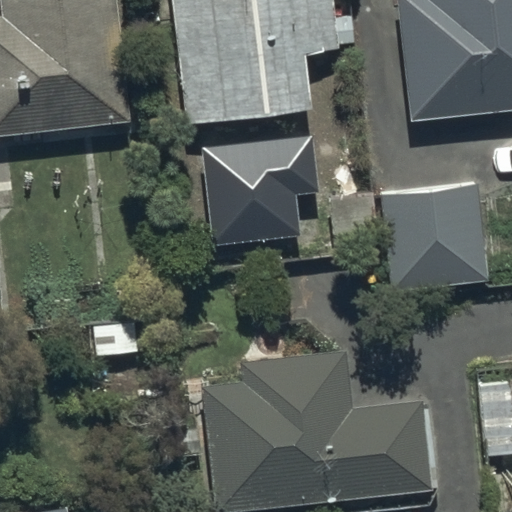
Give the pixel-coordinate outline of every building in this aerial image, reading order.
[(0,20),(0,142),(132,128),(117,0),(0,0),(2,21),(0,20)] [(171,0),(185,133),(313,120),(307,58),(341,55),(335,0),(171,0)] [(511,0),(398,0),(412,128),(511,116),(511,0)] [(311,137),(203,148),(213,244),(300,235),(296,196),(317,194),(311,137)] [(392,297),(490,287),(480,189),(382,199),(392,297)] [(214,511),(283,511),(435,497),(426,406),(354,413),(349,357),(242,367),(244,387),(202,391),(214,511)] [(511,368),(477,372),(484,446),(511,442),(511,368)] [(0,511),(61,511),(59,481),(0,487),(0,511)]
